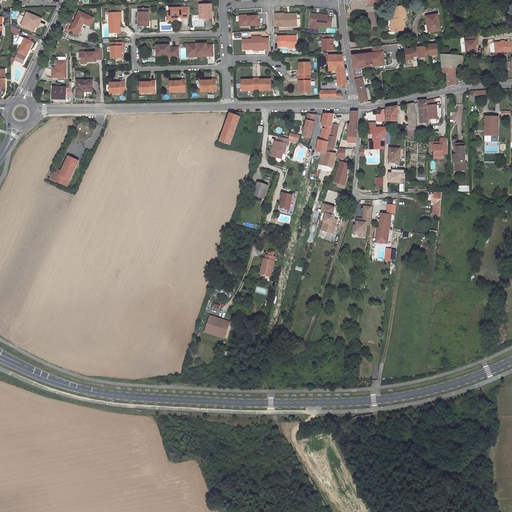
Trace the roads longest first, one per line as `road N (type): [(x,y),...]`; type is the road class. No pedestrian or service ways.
road 1 (tertiary): [(89,390),(347,402),(452,384),(511,360)]
road 2 (track): [(266,106),(264,163),(279,170),(280,182),(224,312)]
road 3 (residential): [(223,34),(138,36),(133,62),(141,69),(226,67)]
road 4 (residential): [(32,110),(227,106)]
road 5 (residential): [(511,84),(361,108)]
road 6 (residential): [(340,5),(230,4),(223,34)]
road 7 (track): [(348,217),(301,341)]
road 8 (track): [(314,402),(294,443),(345,511)]
road 9 (residential): [(227,106),(352,102)]
